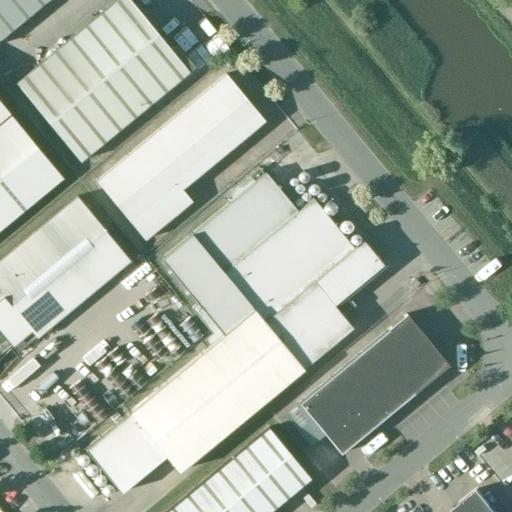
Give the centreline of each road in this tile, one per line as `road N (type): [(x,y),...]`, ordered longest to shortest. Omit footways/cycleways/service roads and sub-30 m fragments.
road 1 (unclassified): [(511,343),(226,0)]
road 2 (unclassified): [(511,370),(344,511)]
